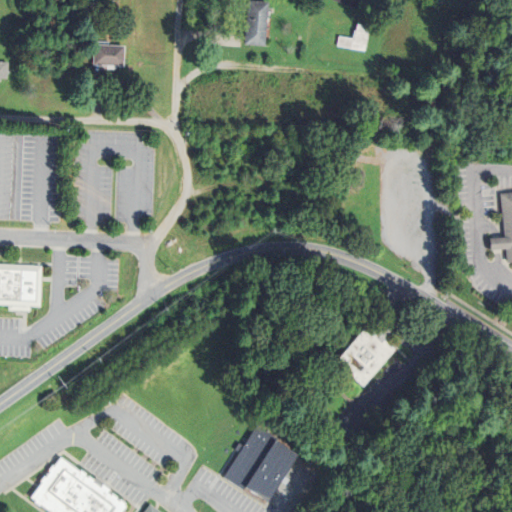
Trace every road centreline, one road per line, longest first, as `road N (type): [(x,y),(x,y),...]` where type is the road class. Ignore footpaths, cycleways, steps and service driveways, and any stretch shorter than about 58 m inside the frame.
road 1 (residential): [(511,352),(368,269),(286,249),(229,259),(175,282),(0,404)]
road 2 (residential): [(0,237),(146,246),(147,300)]
road 3 (residential): [(170,126),(0,116)]
road 4 (residential): [(146,246),(177,209),(184,181),(170,126)]
